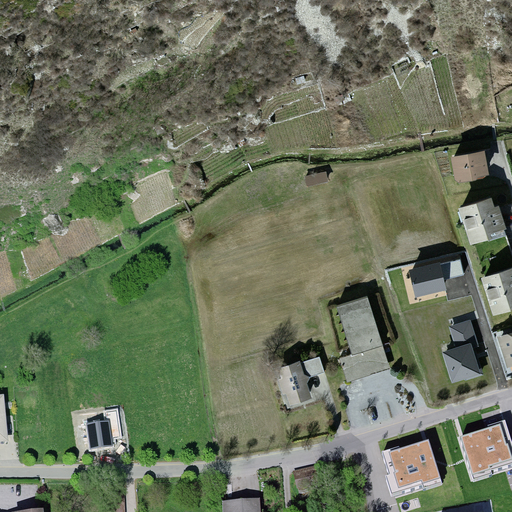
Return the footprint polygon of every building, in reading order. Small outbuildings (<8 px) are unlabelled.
[(476,147),(446,153),(450,178),(480,172),(476,147)] [(301,170),(288,175),(291,184),(285,186),(289,196),(308,190),(301,170)] [(326,172),(306,177),(308,187),(329,182),(326,172)] [(486,199),(456,209),(466,237),(495,228),(486,199)] [(415,292),(447,285),(445,278),(465,273),(461,257),(441,262),(440,258),(409,264),(415,292)] [(511,278),(509,268),(479,278),(488,306),(511,298),(511,278)] [(347,379),(389,365),(366,293),(334,304),(347,346),(337,349),(347,379)] [(482,370),(475,346),(479,345),(472,318),(451,324),(456,344),(444,347),(452,378),(482,370)] [(511,329),(493,335),(503,364),(511,361),(511,329)] [(287,406),(308,398),(295,361),(274,368),(287,406)] [(511,435),(508,420),(460,432),(471,472),(511,461),(511,435)] [(437,479),(425,440),(406,446),(410,459),(394,464),(402,490),(437,479)] [(126,511),(125,493),(101,494),(101,511),(126,511)] [(256,511),(255,501),(216,504),(216,511),(256,511)]
